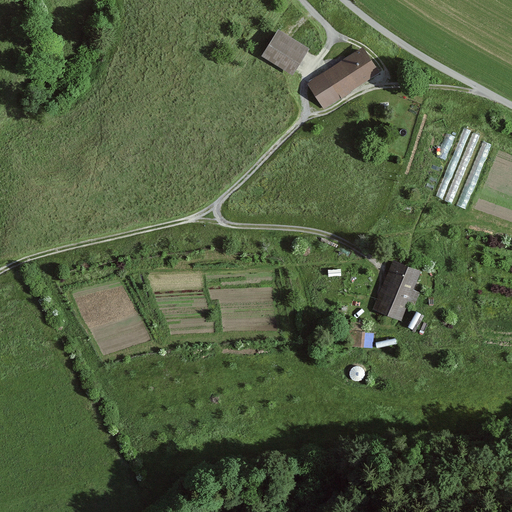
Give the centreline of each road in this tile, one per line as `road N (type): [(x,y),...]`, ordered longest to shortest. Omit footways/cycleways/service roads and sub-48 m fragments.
road 1 (track): [(481,89),(365,89),(302,119),(232,191),(192,219)]
road 2 (track): [(192,219),(0,272)]
road 3 (unclassified): [(345,0),(387,34),(511,105)]
road 4 (track): [(215,205),(228,223),(316,230),(380,267)]
